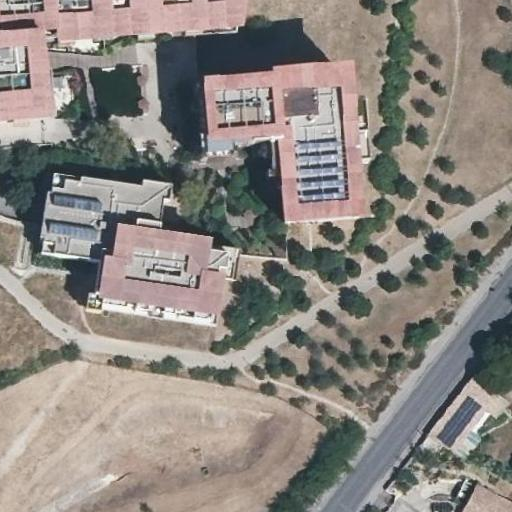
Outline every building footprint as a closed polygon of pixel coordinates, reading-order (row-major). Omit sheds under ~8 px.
[(0,0),(0,122),(44,121),(42,105),(38,43),(237,36),(234,0),(0,0)] [(63,86),(61,73),(42,75),(44,89),(63,86)] [(212,87),(195,89),(197,116),(202,162),(203,178),(236,175),(253,174),(268,172),(278,172),(281,213),(282,226),(355,218),(354,206),(347,78),(212,87)] [(51,105),(42,105),(44,121),(53,120),(51,105)] [(268,172),(253,174),(253,182),(269,182),(268,172)] [(167,194),(49,176),(44,210),(37,255),(99,265),(97,277),(92,306),(214,325),(226,246),(206,243),(183,240),(191,197),(181,196),(167,194)] [(458,392),(427,432),(444,444),(445,442),(471,456),(479,440),(465,433),(499,390),(474,371),(458,392)] [(467,501),(460,511),(487,511),(490,510),(494,511),(511,511),(511,500),(477,482),(467,501)]
